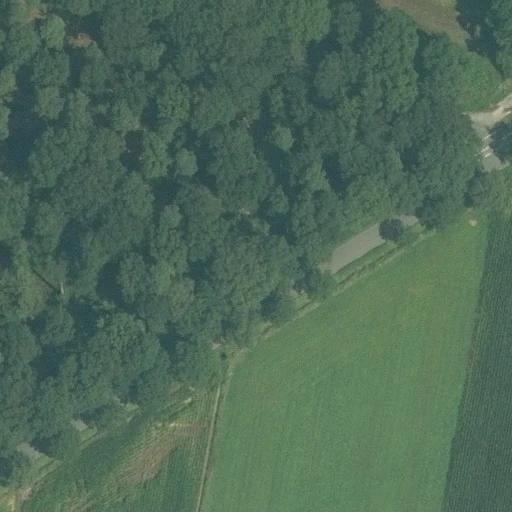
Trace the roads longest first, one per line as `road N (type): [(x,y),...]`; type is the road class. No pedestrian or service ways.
road 1 (tertiary): [(0,471),(509,154)]
road 2 (unclassified): [(509,154),(473,130),(121,0)]
